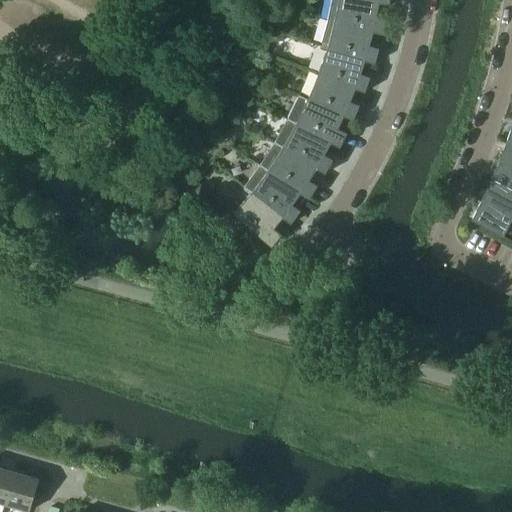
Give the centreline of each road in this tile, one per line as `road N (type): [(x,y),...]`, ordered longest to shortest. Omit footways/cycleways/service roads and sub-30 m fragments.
road 1 (residential): [(511,281),(438,239),(467,186),(511,60)]
road 2 (residential): [(334,251),(331,232),(380,145),(422,0)]
